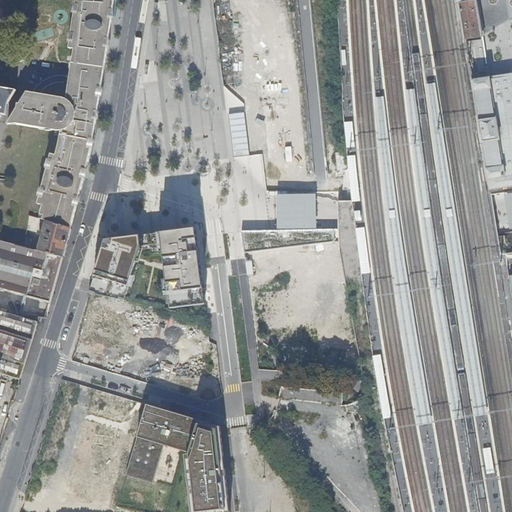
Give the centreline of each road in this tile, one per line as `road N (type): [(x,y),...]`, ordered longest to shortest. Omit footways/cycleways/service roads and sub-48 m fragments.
road 1 (residential): [(49,357),(215,407),(234,388),(212,213),(99,183)]
road 2 (residential): [(99,183),(133,0)]
road 3 (residential): [(49,357),(99,183)]
road 4 (residential): [(0,511),(49,357)]
